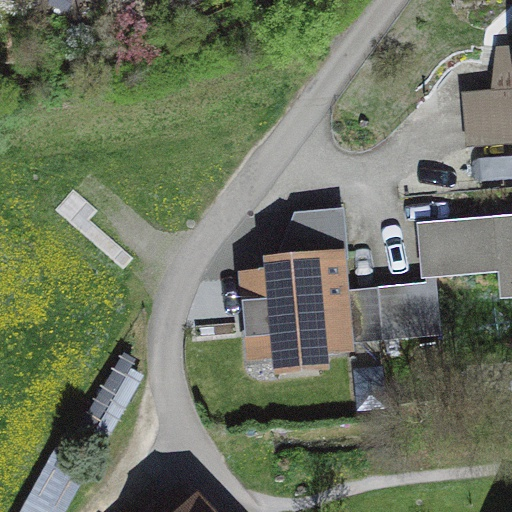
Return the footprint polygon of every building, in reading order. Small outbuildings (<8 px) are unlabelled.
[(55,210),(123,269),(133,258),(90,220),(97,210),(73,189),(55,210)] [(497,235),(422,241),(425,277),(500,270),(497,235)] [(254,353),(344,345),(336,261),(283,265),(285,278),(248,281),(254,353)] [(381,339),(376,290),(350,293),(354,342),(381,339)] [(191,511),(176,495),(158,511),(191,511)]
